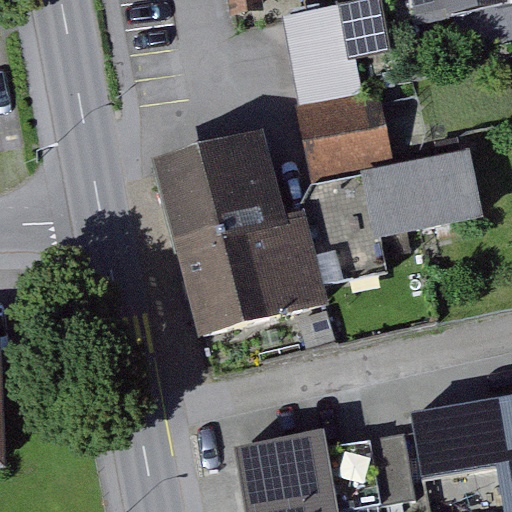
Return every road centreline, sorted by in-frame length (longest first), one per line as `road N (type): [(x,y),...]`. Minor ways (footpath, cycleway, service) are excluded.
road 1 (residential): [(157,511),(100,220)]
road 2 (residential): [(100,220),(61,0)]
